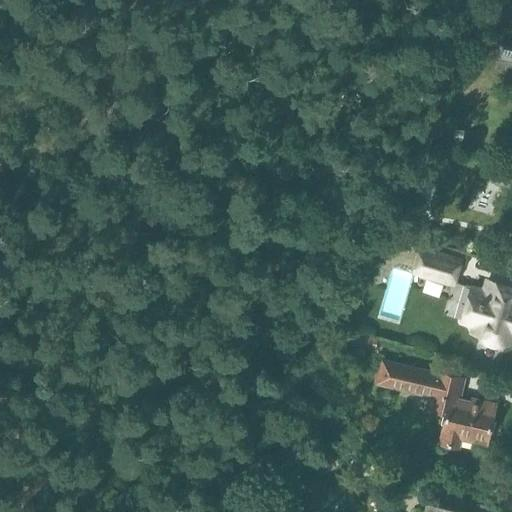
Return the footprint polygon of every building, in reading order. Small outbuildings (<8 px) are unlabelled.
[(511,46),(501,44),(498,57),(499,57),(500,58),(511,60),(511,46)] [(511,162),(502,160),(495,184),(511,189),(511,162)] [(440,166),(428,163),(425,172),(437,175),(440,166)] [(415,271),(453,282),(459,259),(422,248),(415,271)] [(462,320),(474,324),(472,330),(480,332),(483,335),(485,337),(489,339),(492,341),(495,341),(499,341),(503,341),(506,340),(511,341),(511,287),(487,280),(484,289),(472,286),(462,320)] [(379,337),(350,329),(347,343),(375,351),(379,337)] [(427,409),(444,413),(438,441),(459,446),(461,438),(486,444),(496,403),(481,400),(481,402),(460,397),(464,377),(436,370),(382,357),(382,358),(379,358),(374,382),(376,383),(375,384),(430,397),(427,409)] [(423,511),(466,511),(467,511),(427,501),(423,511)]
